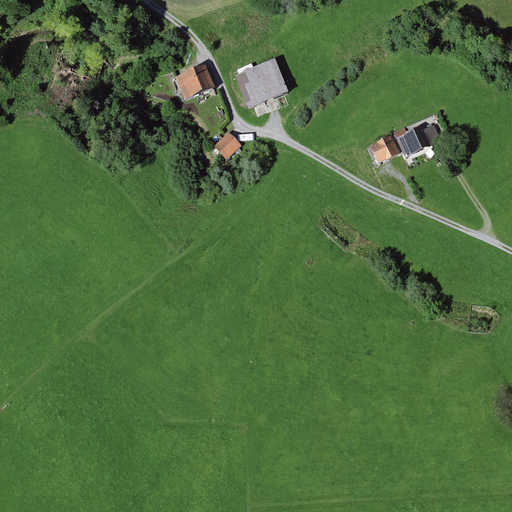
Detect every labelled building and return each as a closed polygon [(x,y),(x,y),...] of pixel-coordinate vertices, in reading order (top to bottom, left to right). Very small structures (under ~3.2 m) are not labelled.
[(274,58),(235,75),(249,108),(288,91),(274,58)] [(214,87),(205,65),(176,77),(185,99),(214,87)] [(404,130),(395,134),(406,158),(433,146),(434,148),(444,143),(435,124),(414,134),(413,130),(406,134),(404,130)] [(242,146),(228,133),(214,147),(227,160),(242,146)] [(400,153),(392,136),(370,147),(371,147),(367,149),(371,157),(375,155),(379,163),(400,153)]
